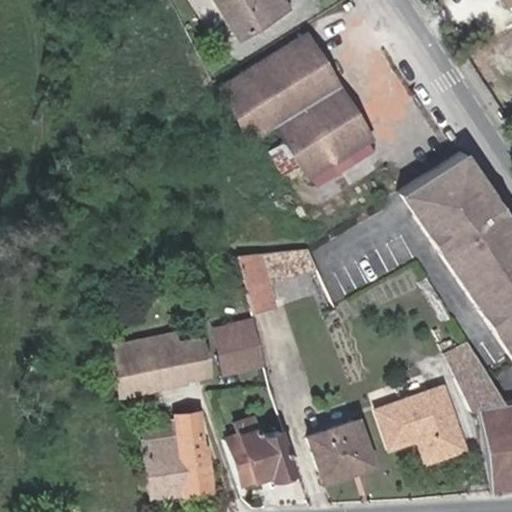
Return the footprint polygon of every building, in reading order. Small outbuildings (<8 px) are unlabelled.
[(213,0),(237,38),(287,7),(282,0),(213,0)] [(367,139),(334,86),(303,34),(219,86),(242,132),(245,141),(274,124),(283,138),(298,164),(306,176),(367,139)] [(505,74),(489,50),(472,60),(489,85),(505,74)] [(245,141),(242,132),(227,138),(232,148),(245,141)] [(298,164),(283,138),(265,150),(280,175),(298,164)] [(511,225),(460,149),(396,191),(511,361),(511,225)] [(314,266),(305,248),(234,254),(249,311),(272,305),(265,282),(314,266)] [(43,365),(48,342),(49,342),(50,338),(54,339),(58,317),(57,317),(58,315),(42,311),(36,339),(34,351),(35,351),(33,363),(32,363),(32,376),(43,376),(43,365)] [(260,364),(250,319),(224,325),(229,348),(216,351),(222,373),(260,364)] [(229,348),(224,325),(210,329),(216,351),(229,348)] [(170,339),(168,328),(130,336),(131,340),(133,347),(170,339)] [(203,370),(195,334),(174,339),(182,374),(203,370)] [(182,374),(174,339),(170,339),(133,347),(111,352),(119,387),(182,374)] [(133,347),(131,340),(110,345),(111,352),(133,347)] [(441,353),(467,410),(474,408),(502,403),(466,341),(441,353)] [(44,406),(43,382),(43,376),(32,376),(29,376),(28,390),(29,408),(44,406)] [(462,448),(440,385),(372,409),(386,448),(414,438),(422,462),(462,448)] [(474,408),(489,492),(511,487),(511,420),(511,418),(509,402),(502,403),(474,408)] [(208,489),(203,448),(200,448),(195,414),(174,416),(176,433),(139,437),(148,496),(208,489)] [(290,471),(276,429),(257,436),(249,415),(231,421),(235,433),(220,437),(236,483),(267,473),(268,477),(290,471)] [(176,433),(174,416),(138,420),(139,437),(176,433)] [(367,462),(352,419),(305,436),(320,479),(367,462)]
